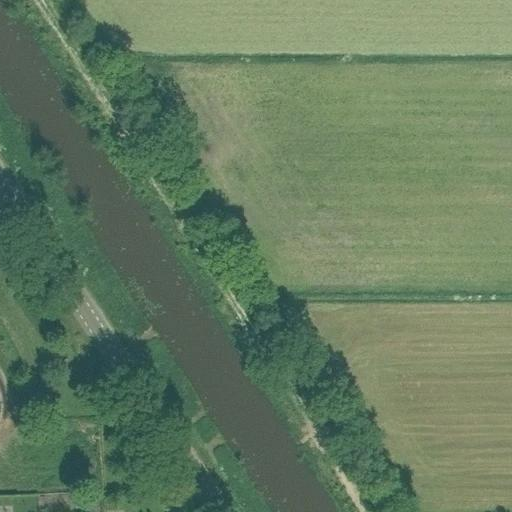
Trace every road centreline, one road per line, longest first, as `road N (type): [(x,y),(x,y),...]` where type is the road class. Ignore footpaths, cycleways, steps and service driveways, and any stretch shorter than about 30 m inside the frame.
road 1 (track): [(371,511),(43,0)]
road 2 (tertiary): [(206,511),(0,185)]
